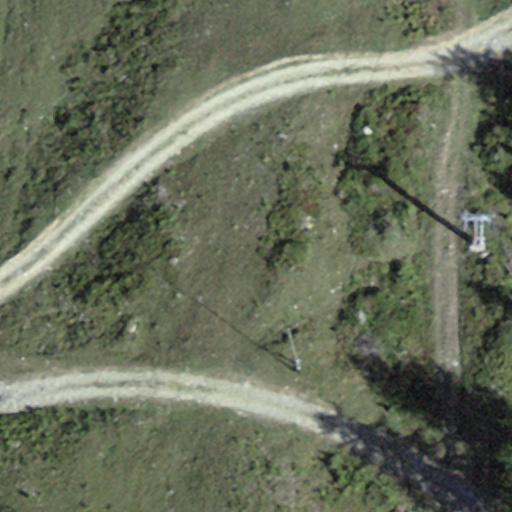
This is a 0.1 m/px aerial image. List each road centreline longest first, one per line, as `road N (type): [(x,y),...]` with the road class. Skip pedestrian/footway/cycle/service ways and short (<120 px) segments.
road 1 (track): [(511,23),(501,34),(377,71),(208,105),(0,275)]
road 2 (track): [(0,403),(283,410),(454,511)]
